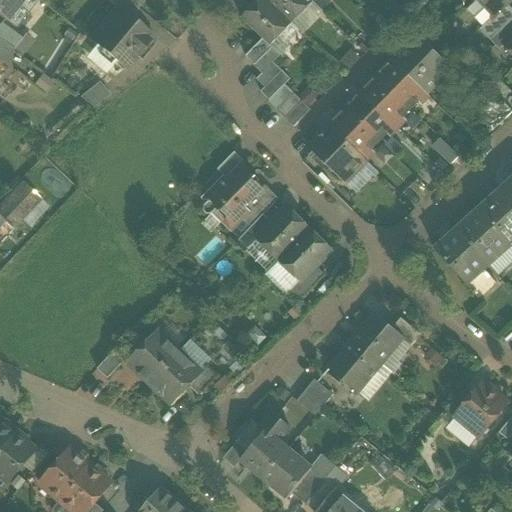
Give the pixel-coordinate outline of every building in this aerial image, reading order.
[(0,0),(0,18),(3,21),(15,6),(17,7),(22,0),(0,0)] [(137,10),(124,0),(104,0),(115,9),(116,8),(130,20),(137,10)] [(291,25),(265,0),(259,0),(241,19),(262,40),(269,47),(270,47),(291,25)] [(310,2),(308,0),(265,0),(291,25),(312,3),(311,2),(310,2)] [(511,0),(475,0),(465,10),(482,28),(492,19),(493,19),(507,6),(511,1),(511,0)] [(511,10),(507,6),(493,19),(492,19),(482,28),(479,31),(490,42),(511,21),(511,20),(511,10)] [(115,9),(89,41),(100,50),(100,51),(113,61),(125,70),(141,51),(143,53),(154,40),(130,20),(116,8),(115,9)] [(511,21),(490,42),(499,51),(504,46),(504,45),(511,37),(511,21)] [(21,40),(0,24),(0,41),(12,51),(21,40)] [(262,40),(245,57),(253,65),(254,66),(271,48),(270,47),(269,47),(262,40)] [(429,56),(412,40),(391,62),(424,93),(426,95),(450,71),(432,53),(429,56)] [(12,51),(0,41),(0,59),(3,62),(12,51)] [(271,48),(254,66),(253,65),(252,66),(261,75),(273,63),(273,64),(280,56),(271,48)] [(424,93),(391,62),(382,71),(385,74),(379,81),(410,111),(418,103),(416,101),(424,93)] [(261,75),(256,81),(264,89),(281,72),(273,64),(273,63),(261,75)] [(264,89),(261,93),(269,101),(284,86),(285,85),(289,80),(281,72),(264,89)] [(510,93),(490,73),(481,83),(501,102),(510,93)] [(410,111),(379,81),(373,88),(369,84),(360,94),(392,125),(401,117),(403,119),(410,111)] [(98,83),(80,98),(93,108),(108,96),(98,83)] [(293,94),(284,86),(265,106),(273,114),(293,94)] [(302,102),(293,94),(273,114),(282,122),(302,102)] [(392,125),(360,94),(351,103),(354,106),(348,113),(379,143),(386,136),(384,134),(392,125)] [(310,111),(302,102),(282,122),(291,131),(310,111)] [(379,143),(348,113),(341,120),(338,117),(329,126),(361,158),(369,149),(371,151),(379,143)] [(361,158),(329,126),(308,148),(338,177),(346,168),(353,175),(365,162),(361,158)] [(433,147),(450,163),(458,155),(440,139),(433,147)] [(227,178),(241,164),(242,163),(234,154),(218,170),(227,178)] [(227,178),(207,198),(218,208),(218,214),(233,229),(242,220),(253,209),(249,205),(261,192),(260,191),(251,182),(255,178),(241,164),(227,178)] [(511,181),(501,192),(511,203),(511,181)] [(21,183),(0,205),(0,218),(4,223),(19,237),(47,208),(21,183)] [(261,192),(249,205),(253,209),(242,220),(250,229),(263,216),(275,203),(261,190),(260,191),(261,192)] [(511,203),(501,192),(479,212),(508,244),(511,240),(511,203)] [(272,224),(256,240),(257,241),(278,262),(309,230),(287,209),(272,224)] [(479,212),(457,232),(487,266),(510,246),(508,244),(479,212)] [(250,229),(238,242),(247,251),(257,241),(256,240),(272,224),(263,216),(250,229)] [(309,230),(278,262),(299,282),(300,283),(315,268),(331,252),(309,230)] [(457,232),(434,252),(465,286),(487,266),(457,232)] [(315,268),(300,283),(299,282),(289,293),(299,302),(324,276),(315,268)] [(373,314),(358,332),(359,333),(351,343),(381,368),(403,341),(400,339),(401,337),(392,329),(373,314)] [(420,336),(400,319),(392,329),(401,337),(400,339),(403,341),(410,347),(420,336)] [(157,332),(127,364),(149,385),(179,353),(157,332)] [(381,368),(351,343),(343,352),(342,352),(327,370),(358,395),(381,368)] [(115,351),(97,370),(107,380),(125,361),(115,351)] [(200,373),(179,353),(149,385),(170,406),(189,387),(201,374),(200,373)] [(201,374),(189,387),(198,396),(216,377),(206,367),(200,373),(201,374)] [(333,396),(314,381),(305,391),(324,407),(333,396)] [(472,397),(455,417),(456,418),(470,429),(472,426),(482,435),(506,405),(482,385),(472,397)] [(472,397),(462,389),(439,417),(449,425),(456,418),(455,417),(472,397)] [(324,407),(305,391),(296,402),(300,405),(315,418),(324,407)] [(292,399),(285,407),(292,414),(294,411),(300,405),(296,402),(292,399)] [(315,418),(300,405),(294,411),(310,424),(315,418)] [(511,417),(498,434),(507,441),(511,435),(511,417)] [(247,453),(240,461),(264,480),(288,451),(278,444),(290,429),(276,418),(264,432),(247,453)] [(0,422),(0,452),(16,433),(11,429),(9,430),(0,422)] [(264,432),(252,422),(236,443),(237,444),(247,453),(264,432)] [(22,437),(16,433),(0,452),(0,477),(8,484),(23,467),(35,452),(20,439),(22,437)] [(247,453),(237,444),(224,460),(234,468),(240,461),(247,453)] [(35,452),(23,467),(32,474),(33,474),(50,454),(41,446),(35,452)] [(50,454),(33,474),(42,482),(61,459),(52,451),(50,454)] [(76,458),(68,451),(61,459),(42,482),(50,489),(51,495),(60,503),(90,467),(84,462),(85,460),(85,458),(81,455),(79,455),(76,458)] [(288,451),(264,480),(287,499),(291,494),(310,471),(311,470),(288,451)] [(90,467),(60,503),(70,511),(87,511),(94,504),(111,484),(90,467)] [(346,479),(335,469),(324,482),(335,491),(346,479)] [(310,471),(291,494),(305,505),(324,482),(310,471)] [(415,499),(391,478),(383,487),(408,508),(415,499)] [(324,482),(305,505),(313,511),(318,511),(324,505),(335,492),(335,491),(324,482)] [(186,511),(160,489),(140,511),(186,511)] [(335,492),(324,505),(332,511),(333,511),(344,499),(335,492)] [(358,511),(344,499),(333,511),(358,511)]
